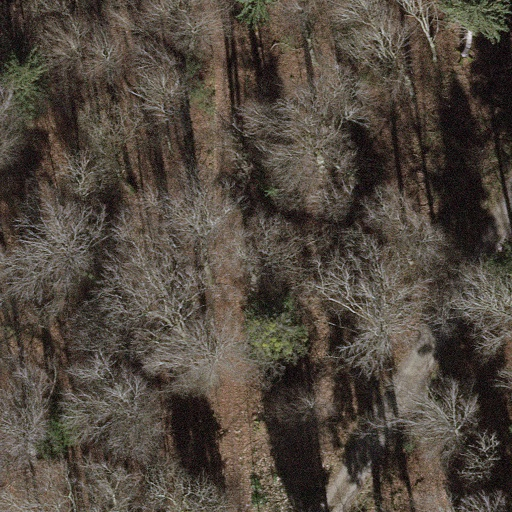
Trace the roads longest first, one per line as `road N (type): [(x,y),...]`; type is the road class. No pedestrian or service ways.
road 1 (track): [(242,511),(251,78),(221,0)]
road 2 (track): [(345,511),(511,302)]
